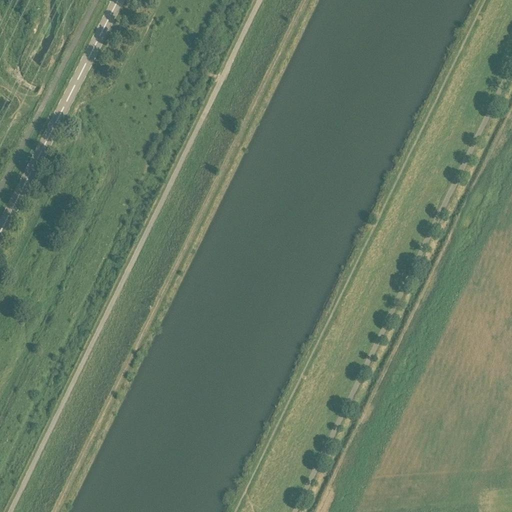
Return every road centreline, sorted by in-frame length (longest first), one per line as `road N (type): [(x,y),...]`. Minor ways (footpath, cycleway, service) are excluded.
road 1 (unclassified): [(10,511),(260,0)]
road 2 (unclassified): [(293,511),(511,66)]
road 3 (tertiary): [(0,235),(119,0)]
